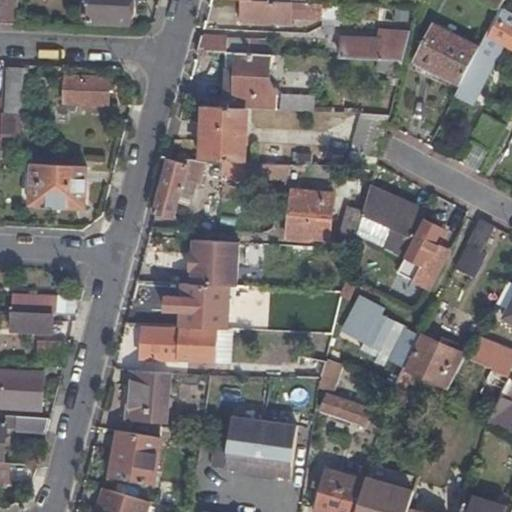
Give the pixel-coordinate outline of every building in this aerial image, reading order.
[(0,0),(0,23),(19,25),(20,0),(0,0)] [(90,0),(89,21),(131,23),(132,0),(90,0)] [(298,8),(298,2),(259,0),(242,0),(241,20),(292,22),(293,8),(298,8)] [(486,0),(502,9),(506,0),(486,0)] [(460,87),(455,96),(477,107),(510,45),(511,46),(511,14),(502,9),(501,9),(481,48),(460,87)] [(436,25),(448,31),(449,27),(438,21),(436,25)] [(440,77),(460,87),(481,48),(448,31),(436,25),(434,24),(417,60),(442,73),(440,77)] [(334,34),(334,26),(324,25),(324,34),(334,34)] [(398,61),(403,61),(411,30),(382,29),(381,40),(343,38),(341,58),(398,61)] [(202,35),(198,50),(227,52),(227,39),(227,36),(202,35)] [(227,39),(227,52),(228,52),(249,53),(250,40),(227,39)] [(247,108),(276,109),(277,90),(270,89),(272,54),(249,53),(228,52),(227,79),(237,80),(236,107),(247,108)] [(414,64),(440,77),(442,73),(417,60),(414,64)] [(7,108),(22,109),(24,73),(9,72),(7,108)] [(108,104),(109,78),(65,76),(64,101),(108,104)] [(285,109),(314,110),(315,94),(286,93),(285,109)] [(204,160),(225,161),(245,161),(247,108),(236,107),(207,105),(204,160)] [(363,112),(350,159),(373,165),(385,118),(363,112)] [(18,135),(19,114),(2,113),(2,115),(1,130),(2,135),(18,135)] [(489,150),(493,153),(506,126),(487,116),(473,142),(477,144),(489,150)] [(477,144),(464,169),(476,175),(489,150),(477,144)] [(170,157),(155,212),(175,217),(191,159),(183,158),(182,161),(170,157)] [(247,178),(286,183),(290,165),(225,161),(223,179),(247,180),(247,178)] [(86,206),(88,166),(36,164),(33,204),(86,206)] [(397,231),(389,250),(405,259),(430,211),(372,186),(365,213),(364,216),(397,231)] [(289,239),(310,241),(310,238),(331,239),(332,215),(322,213),(324,194),(294,191),(289,239)] [(341,240),(342,250),(355,251),(364,216),(365,213),(348,209),(341,240)] [(496,227),(482,219),(480,224),(470,243),(483,250),(496,227)] [(450,233),(428,221),(401,274),(432,291),(452,252),(443,247),(450,233)] [(229,287),(237,287),(240,243),(195,240),(194,254),(192,254),(191,270),(193,270),(192,285),(229,287)] [(475,275),(487,252),(483,250),(470,243),(458,266),(475,275)] [(184,284),(182,328),(219,330),(226,330),(229,287),(192,285),(184,284)] [(57,298),(13,295),(12,312),(56,315),(57,298)] [(57,298),(56,315),(74,316),(75,299),(57,298)] [(404,368),(422,336),(408,330),(405,335),(394,330),(396,325),(381,318),(384,311),(362,301),(350,327),(372,337),(368,345),(384,352),(378,365),(388,371),(392,362),(404,368)] [(51,336),(52,317),(12,315),(11,335),(51,336)] [(173,329),(144,328),(142,359),(172,361),(218,363),(219,330),(182,328),(173,327),(173,329)] [(372,337),(350,327),(346,336),(368,345),(372,337)] [(405,368),(404,368),(415,373),(449,389),(464,360),(466,355),(425,337),(412,364),(408,362),(405,368)] [(39,339),(38,360),(66,361),(66,340),(39,339)] [(489,353),(475,347),(468,362),(483,367),(489,353)] [(328,360),(323,388),(337,394),(346,367),(328,360)] [(404,368),(395,387),(406,391),(415,373),(404,368)] [(169,371),(135,370),(131,417),(165,420),(169,371)] [(511,377),(491,370),(479,393),(497,403),(500,399),(511,377)] [(0,405),(40,408),(43,376),(0,373),(0,405)] [(406,391),(395,387),(390,406),(405,411),(411,392),(406,391)] [(325,411),(367,425),(372,410),(329,396),(325,411)] [(494,408),(487,423),(511,432),(511,403),(500,399),(497,403),(494,408)] [(46,432),(50,419),(6,416),(6,425),(6,428),(46,432)] [(258,468),(265,420),(233,416),(230,439),(226,467),(240,469),(241,462),(247,462),(247,467),(258,468)] [(297,425),(265,420),(258,468),(270,470),(271,466),(276,467),(275,474),(291,476),(297,425)] [(156,483),(162,437),(120,431),(112,477),(156,483)] [(226,467),(230,439),(216,437),(212,465),(226,467)] [(0,483),(7,484),(8,463),(0,462),(0,483)] [(372,465),(368,480),(414,494),(418,480),(372,465)] [(317,511),(358,511),(367,483),(329,471),(317,511)] [(358,511),(408,511),(410,508),(414,494),(368,480),(367,483),(358,511)] [(146,511),(150,501),(102,488),(95,511),(146,511)] [(511,511),(511,510),(466,497),(461,511),(511,511)]
